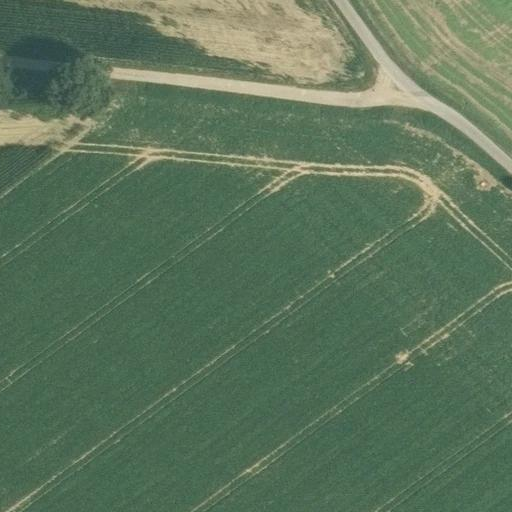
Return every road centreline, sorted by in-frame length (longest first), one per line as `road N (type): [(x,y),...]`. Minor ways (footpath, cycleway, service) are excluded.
road 1 (track): [(419,102),(359,106),(0,63)]
road 2 (track): [(338,0),(396,80),(511,175)]
